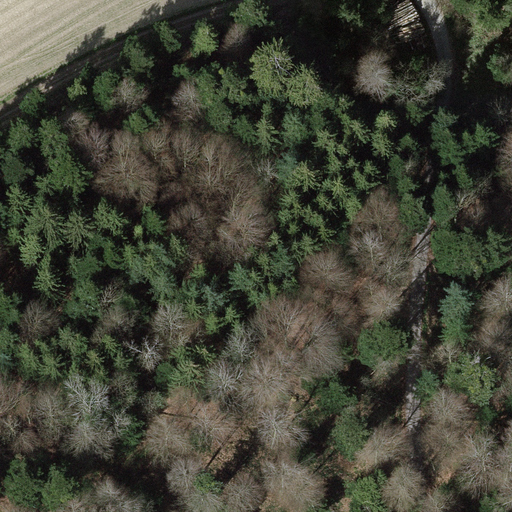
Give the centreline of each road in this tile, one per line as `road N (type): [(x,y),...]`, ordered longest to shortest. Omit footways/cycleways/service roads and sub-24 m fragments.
road 1 (unclassified): [(425,0),(447,82),(416,281),(412,412),(420,511)]
road 2 (track): [(248,0),(115,47),(0,110)]
